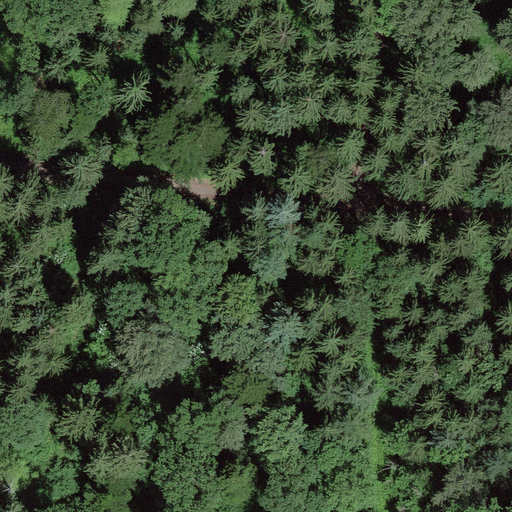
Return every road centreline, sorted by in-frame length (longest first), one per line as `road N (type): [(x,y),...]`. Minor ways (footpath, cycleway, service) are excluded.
road 1 (track): [(364,218),(0,163)]
road 2 (track): [(419,0),(364,218)]
road 3 (track): [(364,218),(511,237)]
